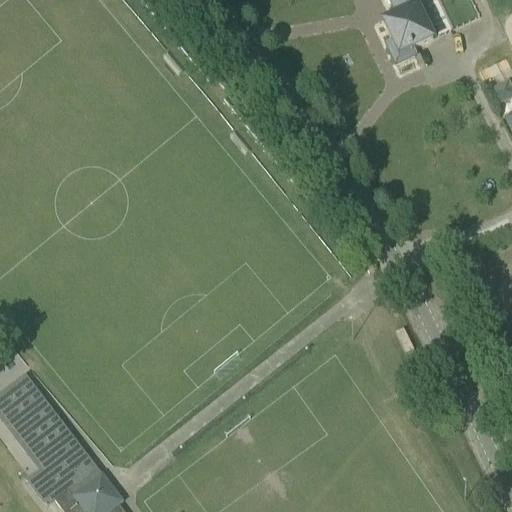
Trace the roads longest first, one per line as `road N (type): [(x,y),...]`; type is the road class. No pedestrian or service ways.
road 1 (unclassified): [(511,477),(441,309),(399,233),(214,0)]
road 2 (unknown): [(408,249),(129,477)]
